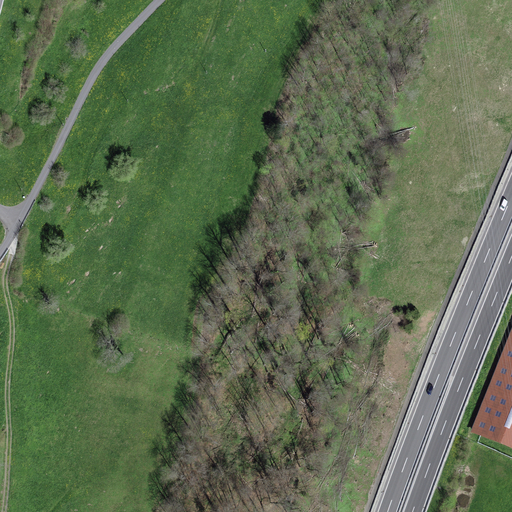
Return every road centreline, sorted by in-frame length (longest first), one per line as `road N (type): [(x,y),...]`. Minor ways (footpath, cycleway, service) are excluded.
road 1 (motorway): [(511,196),(387,511)]
road 2 (unclassified): [(163,0),(106,56),(10,236)]
road 3 (unclassified): [(10,236),(14,326),(2,511)]
road 4 (motorway): [(412,511),(511,256)]
